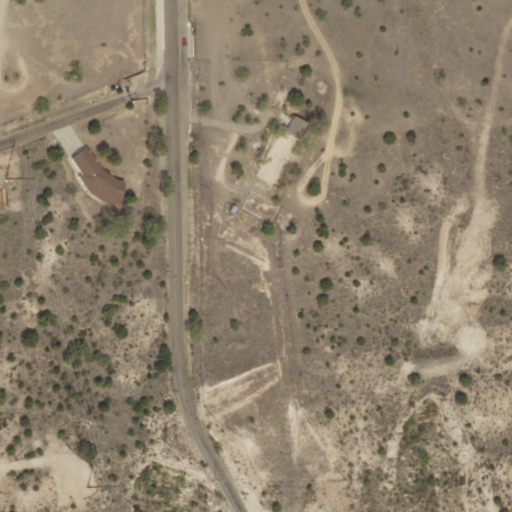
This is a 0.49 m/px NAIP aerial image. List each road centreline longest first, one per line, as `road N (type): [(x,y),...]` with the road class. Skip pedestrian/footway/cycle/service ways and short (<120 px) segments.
road 1 (residential): [(232,511),(211,480),(190,409),(176,0)]
road 2 (residential): [(0,145),(180,73)]
